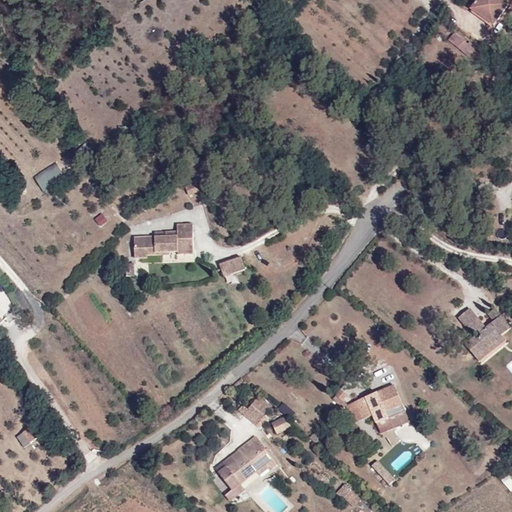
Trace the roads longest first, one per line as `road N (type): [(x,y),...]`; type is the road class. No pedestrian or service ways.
road 1 (residential): [(42,511),(158,439),(252,362),(314,300),(396,172),(452,158),(511,100)]
road 2 (track): [(103,467),(20,361),(19,345),(41,310),(0,261)]
road 3 (track): [(378,198),(447,247),(511,263)]
road 4 (track): [(378,198),(348,197),(258,240)]
